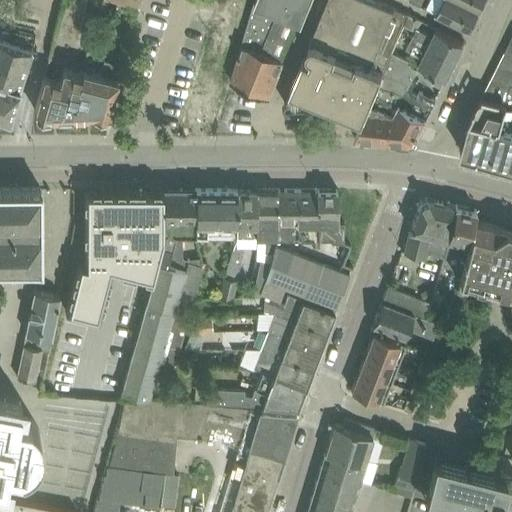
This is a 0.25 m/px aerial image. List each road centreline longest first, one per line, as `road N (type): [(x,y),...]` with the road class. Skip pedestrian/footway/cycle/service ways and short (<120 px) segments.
road 1 (residential): [(288,511),(397,201),(428,166)]
road 2 (residential): [(428,166),(371,156),(143,155)]
road 3 (residential): [(508,0),(428,166)]
road 4 (residential): [(0,155),(143,155)]
